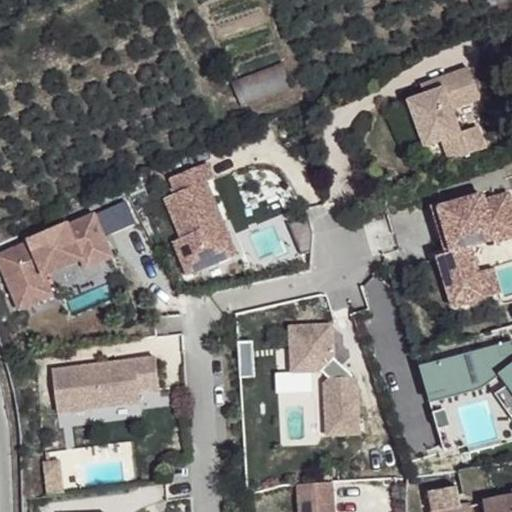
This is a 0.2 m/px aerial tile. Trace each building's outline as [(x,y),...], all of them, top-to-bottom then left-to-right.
[(479,0),(484,10),(489,7),(505,1),(507,0),(479,0)] [(505,1),(489,7),(496,24),(511,17),(505,1)] [(293,85),(284,62),(233,82),(242,106),(293,85)] [(457,134),(448,110),(477,100),(465,69),(424,84),(428,94),(405,102),(422,148),(439,142),(446,162),(482,149),(474,127),(457,134)] [(428,94),(424,84),(417,86),(421,96),(428,94)] [(223,223),(206,183),(214,180),(207,163),(169,180),(176,195),(164,200),(181,240),(173,243),(187,277),(232,258),(218,225),(223,223)] [(511,238),(511,205),(509,196),(485,202),(483,197),(445,207),(439,209),(451,251),(446,252),(447,253),(437,256),(452,307),(484,298),(477,274),(470,247),(495,240),(496,243),(511,238)] [(451,251),(439,209),(445,207),(443,202),(433,205),(446,252),(451,251)] [(43,278),(81,262),(77,251),(104,239),(94,216),(44,237),(45,240),(40,242),(38,239),(0,255),(0,269),(18,312),(52,297),(43,278)] [(237,256),(223,223),(218,225),(232,258),(237,256)] [(112,259),(104,239),(77,251),(81,262),(85,271),(112,259)] [(498,294),(491,270),(477,274),(484,298),(498,294)] [(330,361),(327,327),(285,330),(289,378),(317,376),(325,382),(321,387),(325,438),(357,436),(353,379),(349,379),(349,377),(338,367),(334,371),(327,365),(330,361)] [(511,341),(419,367),(427,397),(499,378),(511,391),(511,341)] [(141,402),(139,391),(160,389),(156,357),(53,369),(58,412),(141,402)] [(338,367),(330,361),(327,365),(334,371),(338,367)] [(511,391),(509,389),(498,399),(511,413),(511,391)] [(58,493),(54,460),(37,462),(41,495),(58,493)] [(332,511),(330,484),(295,487),(296,511),(332,511)] [(511,511),(511,498),(462,508),(458,488),(426,494),(429,511),(511,511)]
